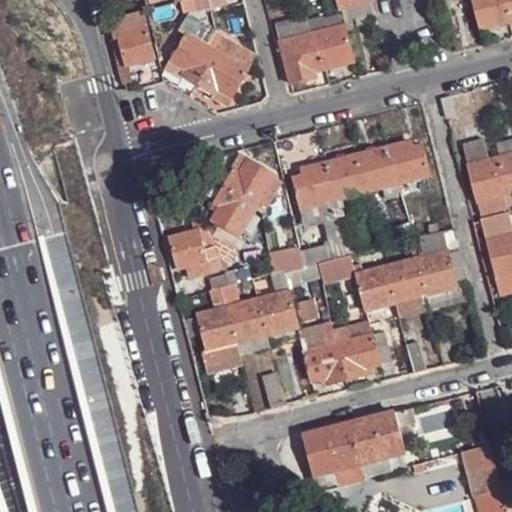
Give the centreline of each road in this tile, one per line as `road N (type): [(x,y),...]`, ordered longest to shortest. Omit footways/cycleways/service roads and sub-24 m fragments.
road 1 (residential): [(200,511),(137,281),(116,183),(123,157)]
road 2 (secondary): [(72,511),(0,225)]
road 3 (residential): [(429,81),(500,367)]
road 4 (residential): [(246,428),(500,367)]
road 5 (residential): [(123,157),(285,117)]
road 6 (residential): [(123,157),(75,0)]
road 7 (residential): [(285,117),(429,81)]
road 8 (residential): [(285,117),(251,0)]
road 9 (residential): [(329,511),(266,467),(246,428)]
